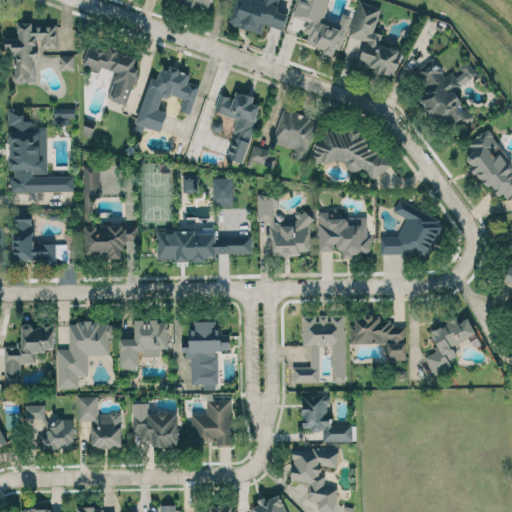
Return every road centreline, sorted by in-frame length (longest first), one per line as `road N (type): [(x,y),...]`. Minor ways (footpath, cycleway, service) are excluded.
road 1 (residential): [(87,0),(385,104),(462,211),(470,239),(464,252)]
road 2 (residential): [(464,252),(451,273),(425,282),(0,288)]
road 3 (residential): [(263,414),(263,448),(243,470),(23,473),(0,483)]
road 4 (residential): [(249,285),(250,387),(263,414)]
road 5 (residential): [(263,414),(272,382),(274,285)]
